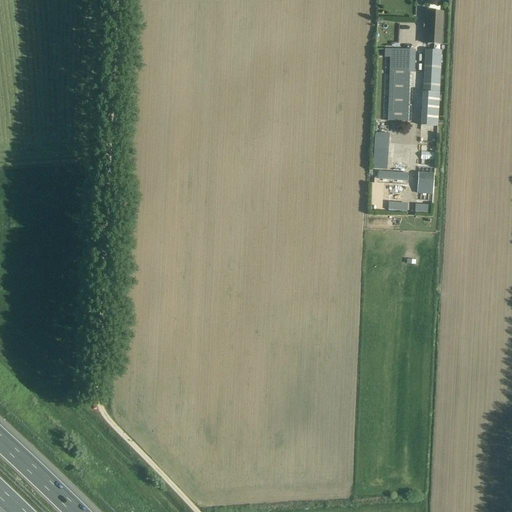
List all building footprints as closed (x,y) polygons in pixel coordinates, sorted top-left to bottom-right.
[(424,44),(440,45),(442,13),(426,12),(424,44)] [(404,74),(401,71),(413,71),(414,58),(415,50),(390,49),(388,120),(407,121),(409,75),(404,74)] [(424,50),(422,92),(420,126),(437,126),(439,93),(441,51),(424,50)] [(389,148),(374,148),(373,168),(388,169),(389,148)] [(421,152),(421,160),(435,160),(435,153),(421,152)] [(409,180),(409,172),(379,171),(379,179),(409,180)] [(417,173),(417,176),(417,183),(416,194),(433,195),(434,173),(417,173)]
